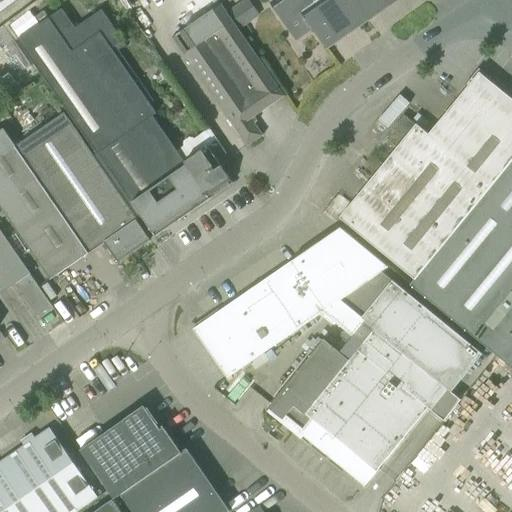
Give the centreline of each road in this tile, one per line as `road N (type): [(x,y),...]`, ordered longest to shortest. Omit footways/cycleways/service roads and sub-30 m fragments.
road 1 (unclassified): [(132,311),(272,215),(349,95),(491,3)]
road 2 (unclassified): [(330,511),(186,395),(132,311)]
road 3 (unclassified): [(0,403),(132,311)]
